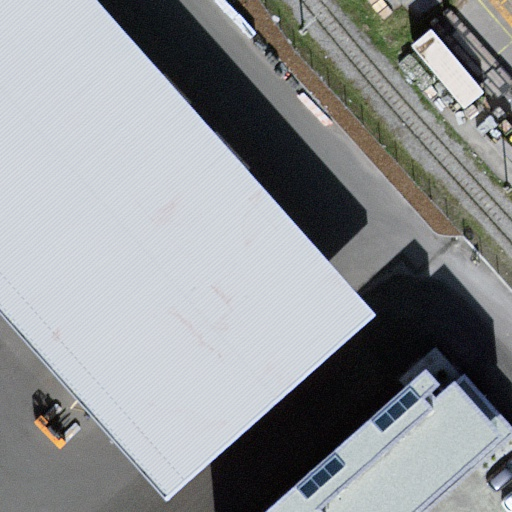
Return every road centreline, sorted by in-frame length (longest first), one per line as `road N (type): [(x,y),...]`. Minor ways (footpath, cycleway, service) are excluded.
road 1 (unknown): [(53,511),(393,193)]
road 2 (unclassified): [(511,324),(218,0)]
